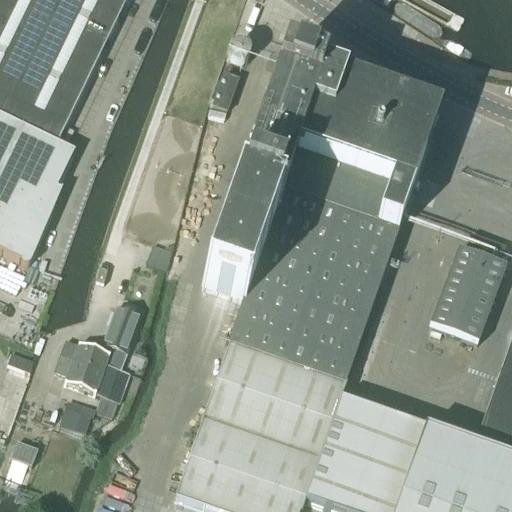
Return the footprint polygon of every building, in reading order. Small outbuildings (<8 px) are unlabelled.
[(54,151),(103,51),(127,0),(0,0),(0,260),(1,261),(15,270),(16,269),(16,268),(17,268),(17,269),(18,270),(18,271),(19,272),(20,273),(22,273),(23,273),(24,273),(26,272),(26,271),(27,271),(51,215),(46,213),(72,159),(54,151)] [(342,392),(408,202),(435,123),(320,84),(321,81),(318,80),(324,63),(305,56),(299,73),(279,66),(199,295),(241,309),(173,506),(190,511),(301,511),(302,508),(338,408),(343,392),(342,392)] [(225,117),(236,86),(222,81),(211,112),(225,117)] [(497,272),(504,253),(471,241),(464,260),(456,257),(427,333),(475,351),(504,275),(497,272)] [(64,347),(53,378),(54,378),(65,382),(62,389),(92,400),(93,401),(93,400),(99,402),(98,404),(95,412),(94,416),(93,418),(95,419),(110,424),(115,409),(117,409),(128,380),(118,376),(138,323),(114,314),(101,350),(109,354),(107,360),(106,360),(94,356),(77,350),(76,352),(64,347)] [(511,339),(471,455),(511,468),(511,339)] [(66,407),(57,431),(83,440),(89,423),(90,423),(91,424),(93,418),(94,416),(66,407)] [(511,511),(511,468),(471,455),(338,408),(302,508),(312,511),(511,511)] [(14,451),(9,465),(11,466),(25,471),(29,473),(36,455),(35,455),(15,448),(14,451)]
